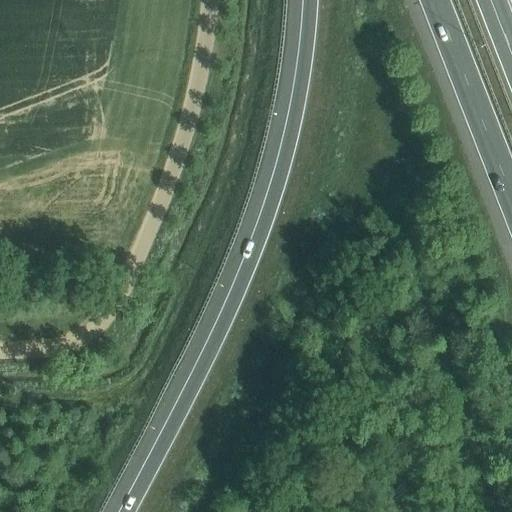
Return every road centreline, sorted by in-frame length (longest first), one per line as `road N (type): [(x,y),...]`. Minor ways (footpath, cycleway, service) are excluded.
road 1 (motorway): [(308,0),(295,114),(251,257),(127,511)]
road 2 (unclassified): [(0,348),(83,345),(121,314),(184,180),(211,86),(223,0)]
road 3 (motorway): [(431,0),(511,206)]
